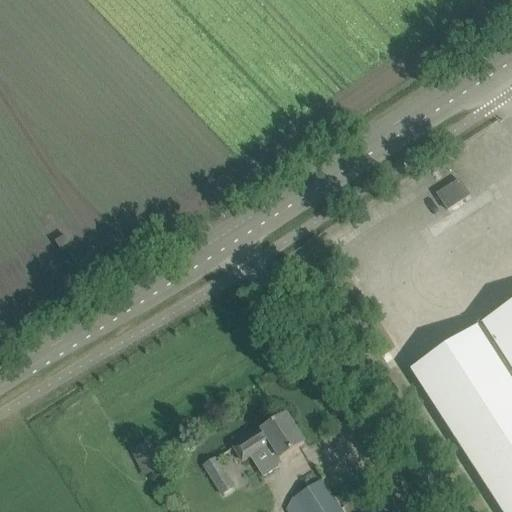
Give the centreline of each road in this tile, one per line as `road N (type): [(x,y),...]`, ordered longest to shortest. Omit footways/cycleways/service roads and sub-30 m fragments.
road 1 (unclassified): [(420,511),(248,245)]
road 2 (tertiary): [(248,245),(511,73)]
road 3 (tertiary): [(0,403),(248,245)]
